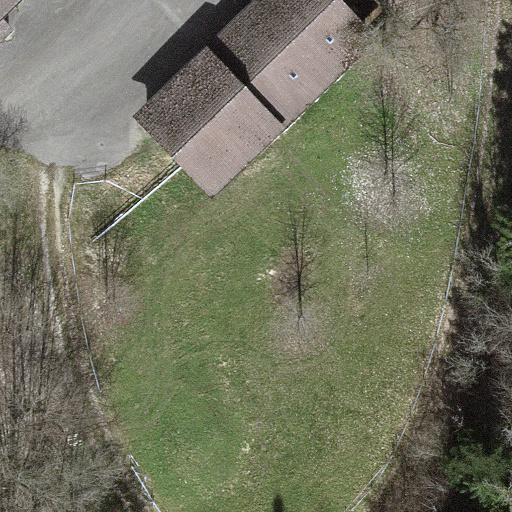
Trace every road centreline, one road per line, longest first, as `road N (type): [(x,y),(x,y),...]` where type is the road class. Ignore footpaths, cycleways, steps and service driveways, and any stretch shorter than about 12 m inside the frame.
road 1 (track): [(373,511),(428,416),(468,242),(498,0)]
road 2 (track): [(19,124),(63,323),(104,459),(143,511)]
